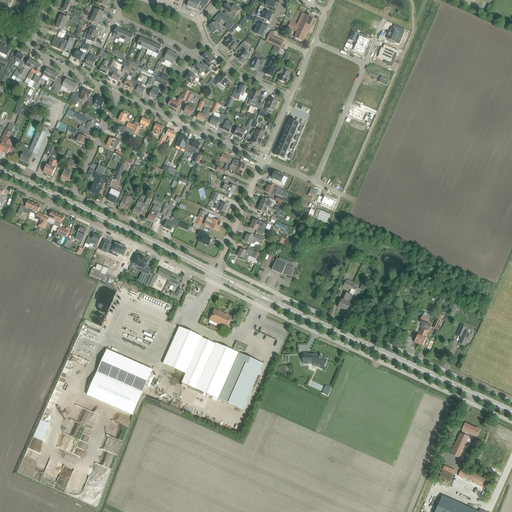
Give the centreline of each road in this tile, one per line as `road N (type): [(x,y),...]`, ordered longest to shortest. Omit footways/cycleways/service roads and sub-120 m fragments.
road 1 (unclassified): [(511,421),(260,305)]
road 2 (primary): [(511,411),(270,300)]
road 3 (unclassified): [(511,401),(282,296)]
road 4 (primary): [(215,273),(0,168)]
road 5 (residential): [(196,274),(0,178)]
road 6 (residential): [(203,257),(74,195)]
road 7 (residential): [(365,63),(314,182)]
